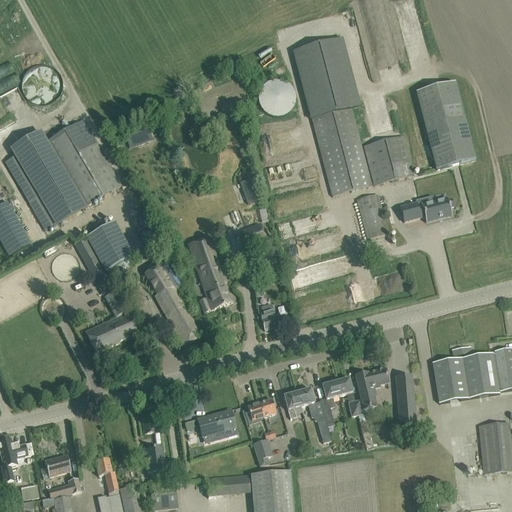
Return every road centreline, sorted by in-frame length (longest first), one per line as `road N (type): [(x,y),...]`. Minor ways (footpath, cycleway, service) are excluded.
road 1 (tertiary): [(0,427),(393,318)]
road 2 (residential): [(393,318),(395,337),(239,380)]
road 3 (unknown): [(165,382),(183,511)]
road 4 (tertiary): [(393,318),(511,289)]
